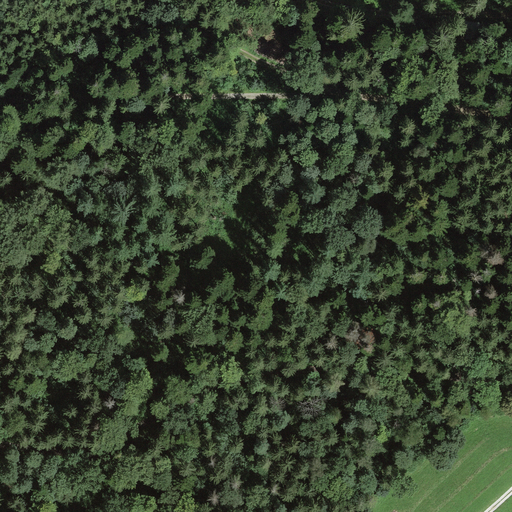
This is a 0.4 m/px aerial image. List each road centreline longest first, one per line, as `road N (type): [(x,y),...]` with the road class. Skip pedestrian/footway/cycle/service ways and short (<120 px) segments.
road 1 (track): [(0,444),(38,450),(90,442),(140,424),(222,374),(298,359),(511,379)]
road 2 (track): [(0,102),(374,95),(511,118)]
road 3 (track): [(511,15),(310,0)]
road 4 (track): [(153,0),(319,96)]
